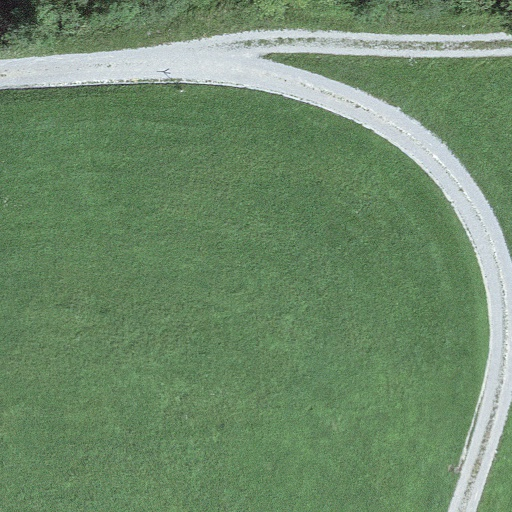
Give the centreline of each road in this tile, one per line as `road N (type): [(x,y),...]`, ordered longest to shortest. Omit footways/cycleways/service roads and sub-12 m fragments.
road 1 (track): [(99,61),(272,77),(403,129),(477,200),(508,298),(498,394),(459,511)]
road 2 (track): [(99,61),(260,37),(511,43)]
